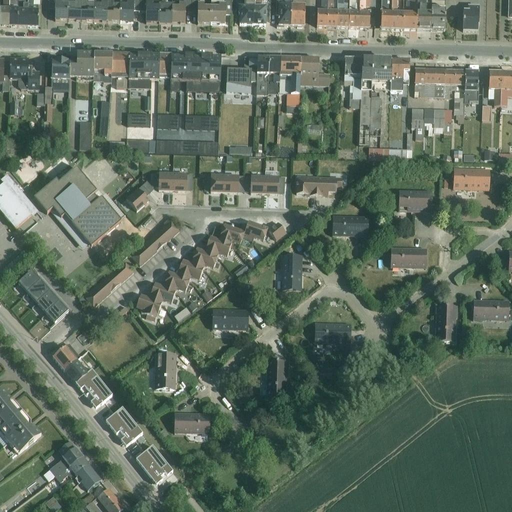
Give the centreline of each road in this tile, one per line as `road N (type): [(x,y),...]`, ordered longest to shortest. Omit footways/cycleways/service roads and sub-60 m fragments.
road 1 (residential): [(447,274),(387,320),(372,320),(352,295),(327,290),(218,376),(215,397),(237,427)]
road 2 (unclassified): [(304,227),(295,217),(218,215),(103,318),(81,317),(31,356)]
road 3 (tertiary): [(0,41),(311,50)]
road 4 (secondary): [(159,511),(31,356)]
road 5 (residential): [(0,358),(129,511)]
road 6 (tertiary): [(311,50),(511,55)]
